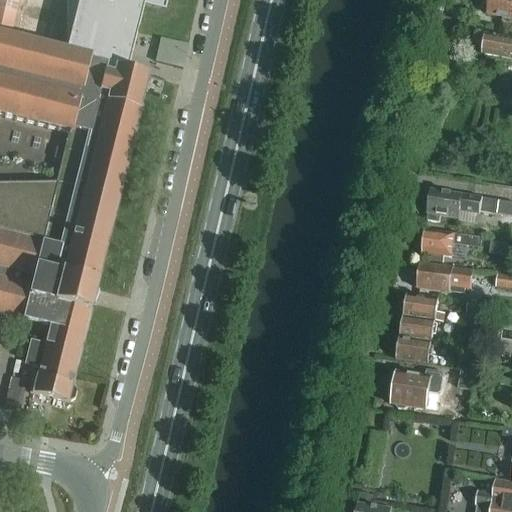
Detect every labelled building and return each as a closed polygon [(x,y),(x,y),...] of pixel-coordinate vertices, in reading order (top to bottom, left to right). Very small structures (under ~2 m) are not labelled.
[(0,0),(0,314),(10,317),(13,317),(25,320),(25,319),(26,320),(51,326),(49,335),(48,341),(40,372),(75,380),(93,305),(97,291),(142,109),(149,79),(150,74),(132,70),(135,59),(147,8),(169,13),(172,0),(0,0)] [(511,0),(489,0),(486,16),(511,21),(511,0)] [(183,53),(187,30),(161,26),(157,48),(183,53)] [(511,42),(488,38),(484,57),(511,62),(511,42)] [(427,204),(426,210),(428,212),(428,216),(429,217),(428,222),(440,224),(441,218),(460,220),(461,211),(496,216),(497,214),(498,202),(468,198),(468,201),(462,200),(463,197),(431,192),(430,202),(427,204)] [(511,204),(498,202),(497,214),(511,216),(511,204)] [(425,232),(422,255),(429,256),(445,258),(452,258),(454,246),(482,250),(483,240),(455,236),(425,232)] [(491,242),(489,258),(505,260),(506,243),(491,242)] [(429,256),(428,264),(444,266),(445,258),(429,256)] [(421,266),(417,291),(451,295),(451,294),(465,296),(465,289),(472,289),(474,272),(454,270),(421,266)] [(511,277),(498,276),(496,289),(511,291),(511,277)] [(407,297),(403,318),(435,323),(439,301),(407,297)] [(469,303),(467,315),(483,318),(485,306),(469,303)] [(403,318),(400,339),(432,344),(435,323),(403,318)] [(463,326),(460,344),(472,345),(475,328),(463,326)] [(400,339),(397,360),(428,365),(432,344),(400,339)] [(462,349),(460,365),(468,367),(471,350),(462,349)] [(391,394),(390,400),(393,404),(392,407),(395,407),(398,411),(404,412),(408,409),(428,412),(430,395),(438,396),(441,394),(443,381),(444,374),(427,371),(426,379),(398,375),(395,391),(391,394)] [(462,371),(458,391),(472,393),(475,373),(467,372),(462,371)] [(35,378),(31,395),(34,395),(53,400),(65,403),(71,404),(77,402),(80,398),(81,392),(78,388),(73,386),(75,380),(40,372),(38,379),(35,378)] [(12,379),(5,410),(17,413),(24,382),(12,379)] [(0,415),(0,430),(8,433),(12,418),(0,415)] [(511,429),(504,429),(503,438),(511,439),(511,438),(511,429)] [(479,493),(476,508),(478,508),(477,511),(511,511),(511,483),(510,483),(496,481),(495,495),(479,493)] [(359,506),(357,511),(392,511),(393,511),(373,508),(375,496),(360,495),(359,506)]
